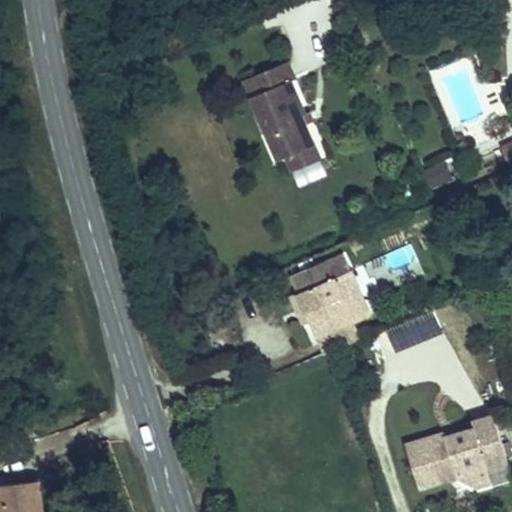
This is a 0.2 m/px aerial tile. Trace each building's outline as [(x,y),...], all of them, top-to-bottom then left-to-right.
[(287,57),(291,54),(283,37),(239,56),(274,136),(282,133),(311,120),(302,100),(298,91),(301,90),(287,57)] [(309,97),(305,88),(301,90),(298,91),(302,100),(309,97)] [(511,126),(511,108),(498,115),(504,130),(511,126)] [(317,134),(311,120),(282,133),(289,147),(317,134)] [(509,164),(511,162),(511,139),(501,143),(509,164)] [(422,164),(422,185),(451,184),(451,164),(422,164)] [(323,235),(284,250),(290,265),(299,288),(309,311),(349,295),(347,288),(360,283),(342,241),(328,246),(323,235)] [(299,288),(290,265),(280,269),(290,292),(299,288)] [(496,431),(482,387),(423,404),(424,409),(395,418),(409,463),(443,453),(464,463),(477,437),(496,431)] [(477,437),(464,463),(475,459),(483,457),(480,449),(477,437)] [(27,511),(23,493),(14,458),(0,461),(0,511),(27,511)] [(33,511),(28,492),(23,493),(27,511),(33,511)]
